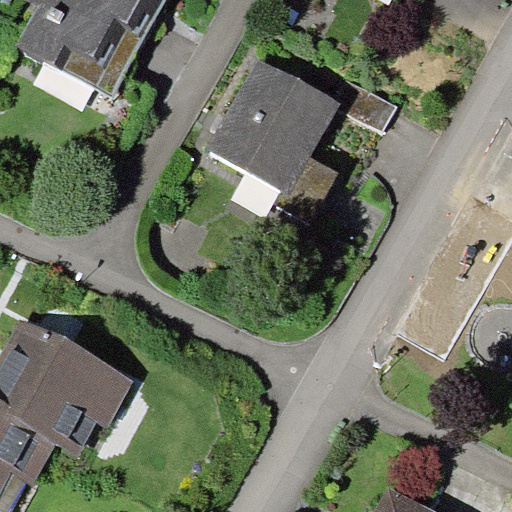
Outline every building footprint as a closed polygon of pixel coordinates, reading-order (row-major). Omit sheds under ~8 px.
[(188,0),(28,0),(8,43),(133,110),(188,0)] [(441,0),(417,0),(436,10),(441,0)] [(366,111),(272,59),(212,158),(309,210),(366,111)] [(146,393),(0,311),(0,416),(27,430),(67,450),(106,470),(146,393)] [(0,416),(0,511),(32,511),(67,450),(0,416)] [(421,511),(395,497),(387,511),(421,511)]
